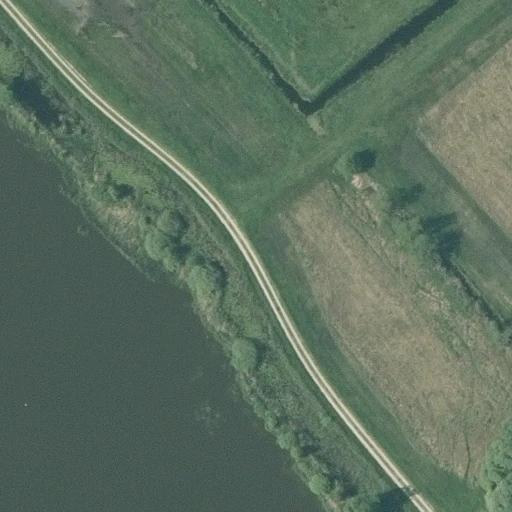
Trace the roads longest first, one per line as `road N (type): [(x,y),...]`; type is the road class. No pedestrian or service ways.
road 1 (track): [(0,1),(74,83),(210,205),(307,368),(423,511)]
road 2 (track): [(484,0),(387,80),(337,138),(223,221)]
